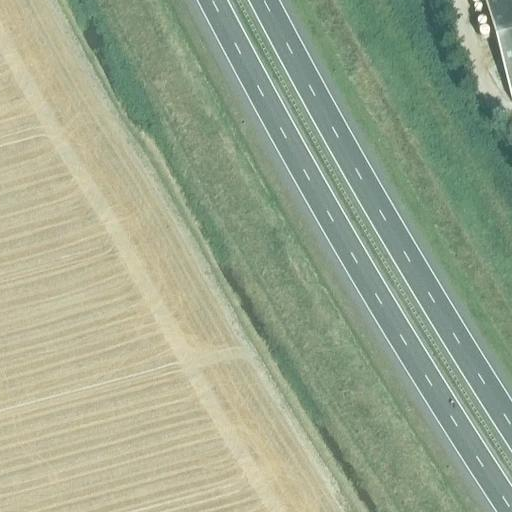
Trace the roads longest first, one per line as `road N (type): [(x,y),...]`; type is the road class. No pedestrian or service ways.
road 1 (trunk): [(205,0),(348,262),(505,511)]
road 2 (trunk): [(511,415),(275,0)]
